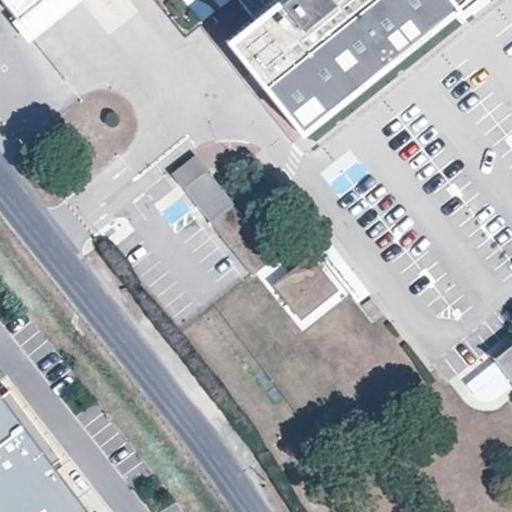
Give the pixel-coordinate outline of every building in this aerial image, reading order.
[(0,0),(15,18),(37,0),(238,0),(255,21),(227,43),(298,132),(464,0),(0,0)] [(37,0),(15,18),(10,22),(26,41),(78,0),(37,0)] [(129,0),(145,20),(170,0),(129,0)] [(233,2),(201,21),(209,34),(240,15),(233,2)] [(182,188),(205,171),(206,168),(195,153),(169,174),(180,189),(182,188)] [(274,257),(205,171),(182,188),(252,274),(274,257)] [(337,290),(308,255),(271,285),(299,321),(337,290)] [(511,345),(494,359),(511,381),(511,345)] [(0,511),(89,511),(53,465),(61,459),(10,390),(1,396),(0,394),(0,511)]
